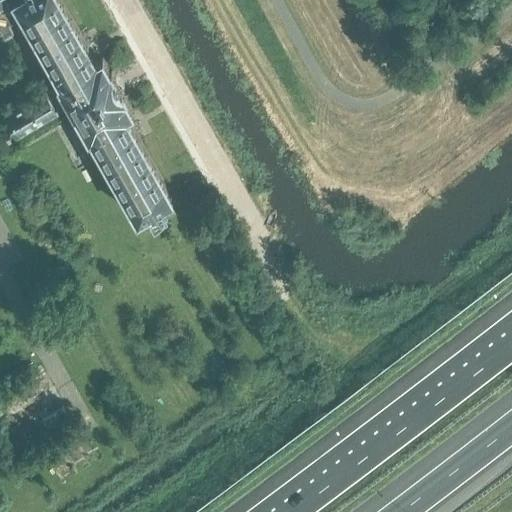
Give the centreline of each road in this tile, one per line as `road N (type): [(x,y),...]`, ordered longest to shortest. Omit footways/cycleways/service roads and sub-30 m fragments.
road 1 (motorway): [(511,334),(279,511)]
road 2 (residential): [(232,191),(123,0)]
road 3 (track): [(342,364),(232,191)]
road 4 (motorway): [(511,424),(400,511)]
